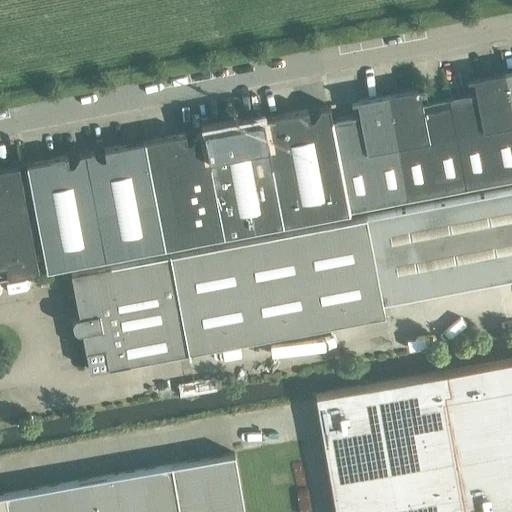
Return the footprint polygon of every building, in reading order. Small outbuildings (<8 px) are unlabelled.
[(475,91),(448,96),(465,186),(511,177),(511,115),(504,71),(472,77),(475,91)] [(419,87),(387,93),(407,197),(465,186),(448,96),(422,101),(419,87)] [(356,99),(359,113),(331,118),(348,208),(407,197),(387,93),(356,99)] [(306,109),(262,117),(282,222),(349,210),(348,208),(331,118),(329,104),(320,106),(316,112),(313,118),(308,119),(307,112),(306,109)] [(235,196),(217,200),(223,234),(282,222),(262,117),(222,125),(235,196)] [(222,125),(203,128),(217,200),(235,196),(222,125)] [(185,132),(144,140),(164,245),(217,235),(223,234),(217,200),(203,128),(198,129),(194,136),(191,141),(187,142),(185,136),(185,132)] [(66,155),(26,162),(46,268),(164,245),(144,140),(103,147),(104,151),(105,157),(101,158),(96,154),(90,150),(79,152),(75,158),(72,164),(68,165),(66,158),(66,155)] [(0,276),(38,270),(18,164),(0,166),(0,276)] [(511,186),(365,214),(382,300),(511,275),(511,186)] [(384,313),(382,300),(365,214),(71,270),(79,313),(75,314),(72,319),(73,327),(78,330),(82,329),(90,368),(384,313)] [(511,511),(511,358),(447,370),(450,391),(471,511),(511,511)] [(447,370),(315,393),(315,394),(316,397),(335,511),(471,511),(450,391),(447,370)] [(244,511),(234,452),(0,492),(0,511),(244,511)]
